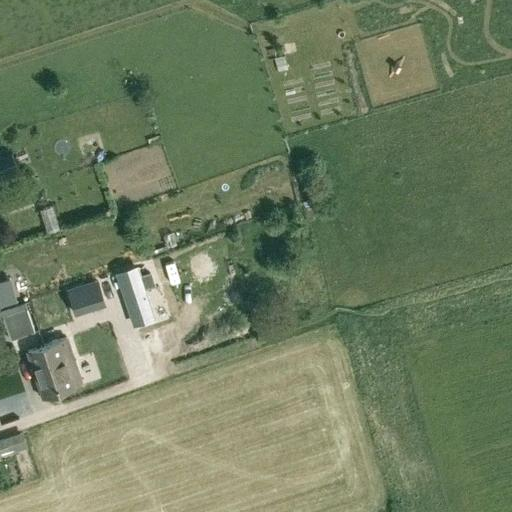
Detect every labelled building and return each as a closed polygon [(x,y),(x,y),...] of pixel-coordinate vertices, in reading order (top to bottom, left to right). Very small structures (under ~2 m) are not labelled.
[(11,153),(0,157),(0,176),(19,169),(11,153)] [(51,206),(41,209),(48,233),(59,229),(51,206)] [(136,267),(118,273),(135,324),(153,318),(143,288),(154,284),(150,273),(139,276),(136,267)] [(98,283),(70,292),(77,313),(105,303),(98,283)] [(25,302),(8,308),(10,314),(26,308),(25,302)] [(10,314),(8,308),(0,310),(0,327),(6,325),(2,316),(10,314)] [(35,332),(26,308),(10,314),(2,316),(6,325),(10,340),(35,332)] [(68,338),(48,344),(61,390),(75,386),(75,384),(80,382),(74,361),(68,338)] [(61,390),(48,344),(28,349),(41,396),(61,390)] [(27,449),(22,432),(0,438),(0,454),(2,457),(27,449)]
